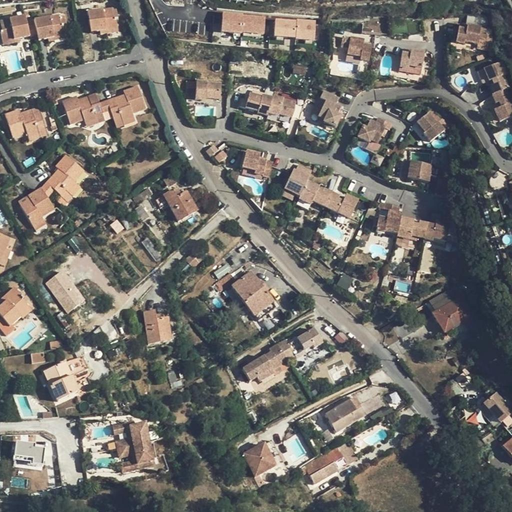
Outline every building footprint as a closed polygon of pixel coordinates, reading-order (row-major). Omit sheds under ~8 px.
[(90,34),(99,33),(117,29),(115,18),(118,17),(115,8),(86,13),(90,34)] [(265,16),(224,12),(222,32),(242,33),(242,31),(264,33),(265,16)] [(58,17),(29,22),(24,23),(26,31),(35,30),(36,37),(37,42),(46,40),(64,36),(62,27),(60,27),(58,17)] [(0,36),(2,43),(20,40),(36,37),(35,30),(26,31),(24,23),(23,18),(0,22),(0,25),(2,33),(0,33),(0,36)] [(298,21),(275,19),(274,35),(296,37),(296,39),(315,40),(316,20),(297,18),(298,21)] [(488,32),(468,25),(466,29),(458,27),(453,41),(461,44),(462,40),(475,45),(477,38),(485,41),(488,32)] [(363,40),(341,37),(340,48),(347,49),(347,55),(360,57),(360,59),(369,61),(372,45),(362,44),(363,40)] [(423,52),(409,49),(408,54),(401,53),(398,68),(406,69),(407,66),(420,68),(423,52)] [(497,59),(480,67),(485,79),(489,78),(491,83),(488,84),(492,93),(503,88),(506,86),(499,73),(503,71),(497,59)] [(406,69),(398,68),(398,71),(419,75),(420,68),(407,66),(406,69)] [(228,77),(212,75),(210,89),(206,88),(206,86),(195,86),(193,104),(203,105),(203,103),(204,99),(219,101),(220,90),(226,90),(228,77)] [(119,93),(121,98),(122,101),(119,102),(118,99),(103,105),(105,111),(108,120),(115,117),(117,123),(129,119),(128,115),(142,109),(134,88),(119,93)] [(492,93),(489,94),(493,103),(496,101),(499,107),(495,108),(492,110),(497,123),(511,115),(511,106),(503,88),(492,93)] [(88,118),(96,114),(94,108),(90,96),(76,101),(77,104),(73,105),(72,102),(71,100),(56,105),(64,126),(77,121),(79,126),(90,122),(88,118)] [(338,104),(323,97),(320,103),(326,106),(322,113),(317,122),(324,125),(322,128),(333,133),(339,122),(336,120),(338,116),(340,112),(335,110),(338,104)] [(260,101),(247,98),(244,109),(257,113),(256,116),(256,118),(266,121),(267,118),(277,121),(278,119),(278,115),(292,119),(295,108),(282,104),(283,103),(272,100),(271,103),(261,100),(260,101)] [(320,103),(316,110),(322,113),(326,106),(320,103)] [(103,105),(94,108),(96,114),(105,111),(103,105)] [(34,131),(40,129),(35,111),(21,115),(22,117),(18,118),(17,116),(16,112),(3,116),(10,139),(23,136),(24,139),(35,136),(34,131)] [(100,123),(96,114),(88,118),(90,122),(79,126),(80,130),(100,123)] [(108,120),(112,130),(131,123),(129,119),(117,123),(115,117),(108,120)] [(435,130),(425,120),(418,127),(426,136),(423,139),(422,140),(430,149),(443,137),(436,129),(435,130)] [(390,132),(377,125),(374,130),(369,127),(364,136),(361,134),(355,145),(367,150),(368,147),(376,151),(380,144),(384,136),(387,138),(390,132)] [(426,136),(418,127),(415,129),(423,139),(426,136)] [(43,138),(40,129),(34,131),(35,136),(24,139),(25,143),(43,138)] [(213,146),(206,151),(210,157),(218,153),(213,146)] [(260,159),(245,155),(241,171),(254,175),(253,178),(268,183),(273,168),(258,163),(260,159)] [(52,173),(42,184),(50,192),(56,198),(60,193),(64,197),(72,188),(71,186),(81,175),(62,157),(53,168),(55,170),(57,172),(55,175),(52,173)] [(441,161),(432,160),(431,169),(411,165),(408,182),(422,185),(423,179),(429,181),(429,178),(437,179),(441,161)] [(311,176),(298,169),(295,175),(293,174),(283,193),(298,201),(297,203),(309,209),(311,205),(348,223),(357,205),(345,199),(343,204),(342,207),(337,204),(338,201),(323,194),(322,198),(316,195),(318,192),(306,186),(311,176)] [(172,175),(165,179),(171,188),(177,184),(172,175)] [(429,181),(423,179),(422,185),(430,188),(429,181)] [(42,184),(36,191),(42,200),(50,192),(42,184)] [(56,198),(63,205),(76,191),(72,188),(64,197),(60,193),(56,198)] [(149,190),(134,199),(137,204),(152,196),(149,190)] [(50,212),(42,200),(36,191),(28,195),(24,198),(27,202),(18,208),(29,226),(39,219),(50,212)] [(177,199),(174,194),(172,192),(156,201),(160,208),(167,205),(178,223),(195,213),(190,205),(193,204),(187,194),(181,196),(177,199)] [(15,204),(18,208),(27,202),(24,198),(15,204)] [(59,209),(63,205),(56,198),(52,202),(59,209)] [(140,207),(133,212),(140,224),(148,219),(140,207)] [(399,213),(385,209),(382,217),(387,218),(385,225),(377,223),(374,236),(382,238),(383,236),(396,239),(395,242),(409,245),(410,242),(432,247),(433,243),(446,247),(449,231),(446,230),(447,223),(434,219),(432,227),(436,228),(435,232),(418,228),(417,231),(412,230),(413,227),(401,224),(396,223),(397,218),(399,213)] [(41,223),(39,219),(29,226),(31,230),(41,223)] [(8,251),(3,248),(0,255),(0,265),(2,266),(8,251)] [(192,255),(186,261),(194,270),(203,262),(199,256),(195,259),(192,255)] [(63,269),(44,283),(67,314),(86,300),(63,269)] [(251,273),(232,287),(255,318),(256,317),(259,321),(276,309),(274,304),(251,273)] [(221,291),(235,281),(230,274),(216,284),(221,291)] [(15,288),(4,297),(6,300),(2,304),(0,305),(0,327),(2,330),(6,326),(8,327),(20,316),(18,314),(28,306),(19,296),(21,295),(15,288)] [(454,302),(447,291),(429,301),(436,312),(454,302)] [(465,295),(460,298),(472,317),(476,315),(465,295)] [(465,322),(472,317),(460,298),(454,302),(436,312),(433,314),(438,322),(442,320),(448,331),(465,322)] [(429,301),(426,303),(433,314),(436,312),(429,301)] [(31,310),(28,306),(18,314),(20,316),(22,318),(31,310)] [(167,331),(170,330),(168,320),(161,320),(156,321),(155,317),(155,312),(144,314),(148,345),(168,342),(167,331)] [(476,324),(472,317),(465,322),(468,328),(476,324)] [(445,333),(448,331),(442,320),(438,322),(445,333)] [(270,353),(242,370),(249,382),(257,377),(259,382),(273,374),(271,371),(312,348),(313,350),(322,345),(313,331),(288,345),(285,341),(269,350),(270,353)] [(60,339),(47,341),(48,349),(61,348),(60,339)] [(42,354),(29,356),(31,367),(43,365),(42,354)] [(58,402),(78,393),(75,385),(65,363),(44,373),(58,402)] [(85,380),(75,385),(78,393),(89,388),(85,380)] [(511,412),(495,394),(483,405),(489,411),(511,436),(511,412)] [(324,412),(326,415),(350,401),(354,408),(358,406),(352,395),(324,412)] [(350,401),(326,415),(336,434),(365,417),(358,406),(354,408),(350,401)] [(483,405),(480,408),(486,415),(489,411),(483,405)] [(126,421),(120,423),(122,432),(124,439),(126,446),(152,439),(147,420),(136,423),(136,420),(127,423),(126,421)] [(115,433),(122,432),(120,423),(112,425),(115,433)] [(486,446),(495,440),(488,431),(479,437),(486,446)] [(117,441),(119,448),(126,446),(124,439),(117,441)] [(126,446),(128,454),(130,461),(133,469),(140,467),(140,466),(148,464),(147,461),(158,458),(152,439),(126,446)] [(511,457),(511,439),(503,447),(511,457)] [(41,468),(43,443),(14,441),(13,466),(41,468)] [(242,451),(253,476),(277,466),(266,441),(242,451)] [(347,441),(338,447),(348,464),(358,458),(347,441)] [(126,446),(119,448),(121,455),(128,454),(126,446)] [(338,447),(304,466),(310,476),(314,483),(348,464),(338,447)] [(126,471),(133,469),(130,461),(123,462),(126,471)]
